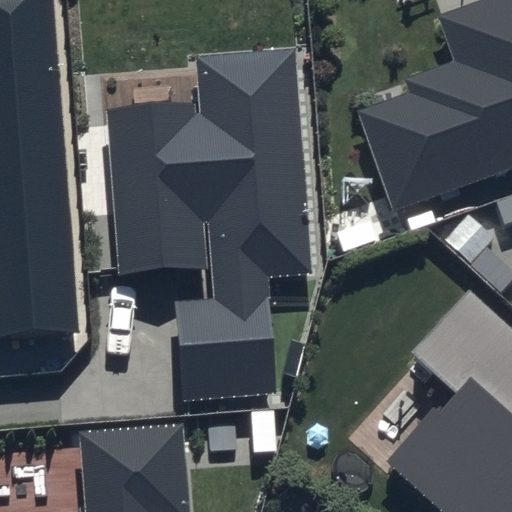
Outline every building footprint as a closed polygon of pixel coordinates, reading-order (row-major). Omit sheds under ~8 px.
[(47,0),(0,0),(0,354),(78,348),(47,0)] [(511,7),(436,34),(452,77),(405,93),(411,109),(360,127),(394,224),(511,183),(511,7)] [(199,121),(108,128),(121,288),(216,280),(219,315),(176,319),(185,419),(280,412),(271,296),(315,292),(297,66),(196,74),(199,121)] [(511,511),(511,346),(470,308),(408,376),(455,419),(439,436),(432,430),(385,482),(418,511),(511,511)] [(185,511),(181,450),(87,457),(91,511),(185,511)]
